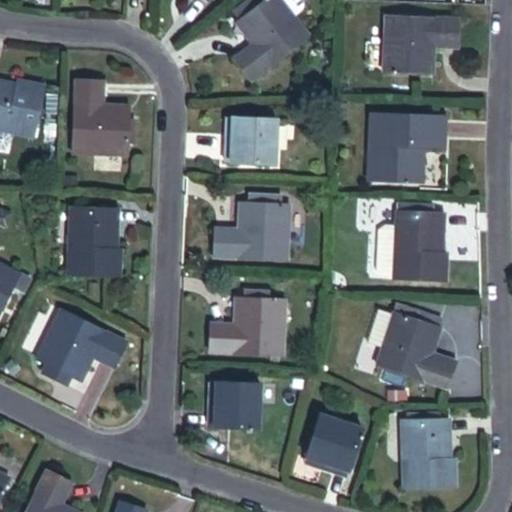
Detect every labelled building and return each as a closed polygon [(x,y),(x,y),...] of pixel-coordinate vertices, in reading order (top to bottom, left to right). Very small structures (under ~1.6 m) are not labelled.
[(246,84),(303,40),(272,0),(265,0),(237,22),(253,43),(228,62),(246,84)] [(237,22),(265,0),(248,0),(230,14),(237,22)] [(424,51),(455,52),(456,23),(385,20),(383,74),(423,76),(424,51)] [(29,138),(40,84),(13,78),(12,84),(0,81),(0,150),(1,151),(5,133),(29,138)] [(127,154),(127,142),(128,124),(129,112),(103,111),(104,80),(74,79),(71,152),(127,154)] [(375,186),(423,188),(425,151),(444,152),(446,119),(370,116),(369,153),(377,153),(375,186)] [(219,164),(271,166),(272,120),(228,119),(227,149),(220,149),(219,164)] [(368,186),(375,186),(377,153),(369,153),(368,186)] [(122,247),(117,247),(118,205),(69,203),(65,275),(121,277),(122,247)] [(393,214),(431,215),(431,207),(393,205),(393,214)] [(213,260),(286,262),(287,207),(245,206),(244,231),(214,230),(213,260)] [(391,281),(446,283),(447,254),(443,254),(444,215),(431,215),(393,214),(392,227),(391,280),(391,281)] [(381,279),(391,280),(392,227),(382,226),(377,231),(375,271),(381,279)] [(0,306),(7,292),(15,276),(0,267),(0,306)] [(7,292),(19,298),(27,281),(15,276),(7,292)] [(243,300),(268,300),(269,291),(243,290),(243,300)] [(209,353),(282,355),(283,301),(268,300),(243,300),(241,299),(240,323),(210,323),(209,353)] [(431,355),(443,322),(398,306),(395,314),(435,328),(426,352),(431,355)] [(368,344),(383,349),(394,315),(381,310),(368,344)] [(79,358),(106,371),(120,344),(55,312),(31,360),(36,363),(62,376),(69,379),(79,358)] [(431,355),(426,352),(435,328),(395,314),(394,315),(383,349),(377,366),(443,390),(453,362),(431,355)] [(57,386),(62,376),(36,363),(31,373),(57,386)] [(207,431),(257,433),(259,387),(213,386),(212,414),(207,414),(207,431)] [(332,474),(346,478),(360,428),(317,415),(304,460),(333,468),(332,474)] [(450,462),(444,462),(444,422),(434,422),(406,423),(397,423),(398,491),(451,490),(450,462)] [(22,511),(55,511),(69,484),(43,471),(22,511)]
